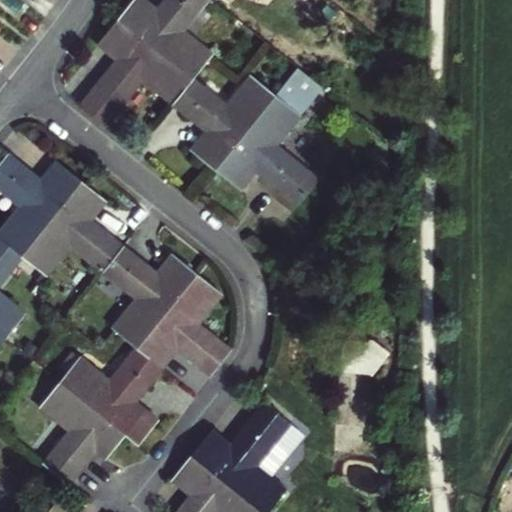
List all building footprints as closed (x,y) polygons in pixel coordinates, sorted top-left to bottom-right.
[(196,50),(201,45),(182,30),(206,0),(164,0),(155,11),(142,0),(133,0),(119,19),(192,78),(208,59),(196,50)] [(192,78),(119,19),(100,43),(119,59),(90,92),(79,105),(105,125),(116,112),(143,80),(161,94),(165,89),(176,98),(192,78)] [(212,54),(201,45),(196,50),(208,59),(212,54)] [(275,94),(214,169),(237,187),(253,169),(298,205),(318,180),(282,151),(295,151),(317,124),(303,113),(324,87),(297,66),(275,94)] [(246,90),(255,78),(250,75),(241,87),(246,90)] [(246,90),(241,87),(226,105),(192,78),(176,98),(172,103),(207,131),(191,151),(214,169),(275,94),(255,78),(246,90)] [(165,89),(161,94),(172,103),(176,98),(165,89)] [(0,188),(20,204),(6,222),(12,226),(2,238),(21,254),(80,179),(58,161),(42,180),(8,153),(0,163),(0,188)] [(70,245),(102,270),(123,244),(89,217),(105,199),(80,179),(21,254),(41,269),(51,258),(55,262),(70,245)] [(329,203),(329,221),(341,221),(341,202),(329,203)] [(0,229),(0,236),(2,238),(12,226),(6,222),(0,229)] [(0,291),(0,280),(21,254),(2,238),(0,236),(0,332),(5,337),(23,317),(11,308),(15,302),(0,291)] [(137,298),(122,315),(127,319),(117,332),(137,347),(196,273),(173,254),(158,272),(123,244),(102,270),(137,298)] [(46,273),(55,262),(51,258),(41,269),(46,273)] [(196,273),(137,347),(158,363),(173,345),(209,374),(214,369),(230,348),(197,320),(210,303),(206,300),(215,288),(196,273)] [(219,292),(215,288),(206,300),(210,303),(219,292)] [(27,311),(15,302),(11,308),(23,317),(27,311)] [(112,328),(117,332),(127,319),(122,315),(112,328)] [(352,370),(354,331),(347,331),(344,370),(352,370)] [(360,332),(354,331),(352,370),(358,371),(360,332)] [(110,380),(80,356),(64,375),(60,380),(125,433),(139,444),(159,420),(135,401),(152,379),(147,375),(158,364),(158,363),(137,347),(110,380)] [(56,369),(64,375),(80,356),(72,349),(56,369)] [(384,349),(368,371),(392,389),(408,369),(384,349)] [(32,358),(24,368),(42,383),(49,372),(32,358)] [(147,375),(152,379),(162,367),(158,364),(147,375)] [(70,428),(42,462),(69,483),(96,450),(97,448),(107,455),(125,433),(60,380),(43,400),(56,410),(52,414),(70,428)] [(39,405),(52,414),(56,410),(43,400),(39,405)] [(210,429),(191,453),(265,511),(267,511),(282,495),(271,486),(275,481),(271,477),(288,456),(285,443),(279,439),(292,423),(264,401),(229,445),(210,429)] [(190,493),(174,511),(265,511),(191,453),(172,476),(191,491),(190,493)] [(287,489),(275,481),(271,486),(282,495),(287,489)] [(66,511),(54,502),(46,511),(66,511)]
